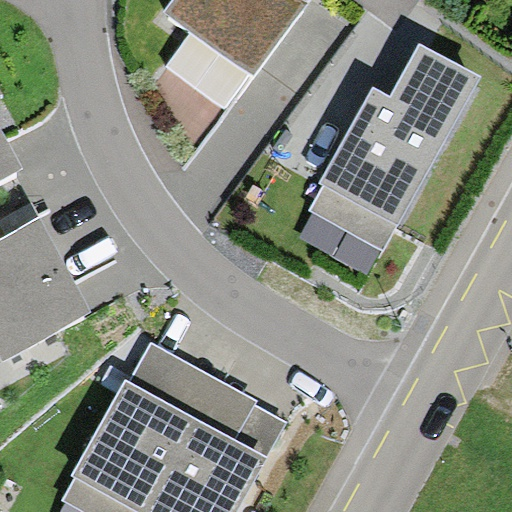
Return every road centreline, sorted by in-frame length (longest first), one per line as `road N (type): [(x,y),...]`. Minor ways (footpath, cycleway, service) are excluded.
road 1 (residential): [(422,413),(188,273),(123,183),(84,92),(77,0)]
road 2 (tertiary): [(422,413),(511,253)]
